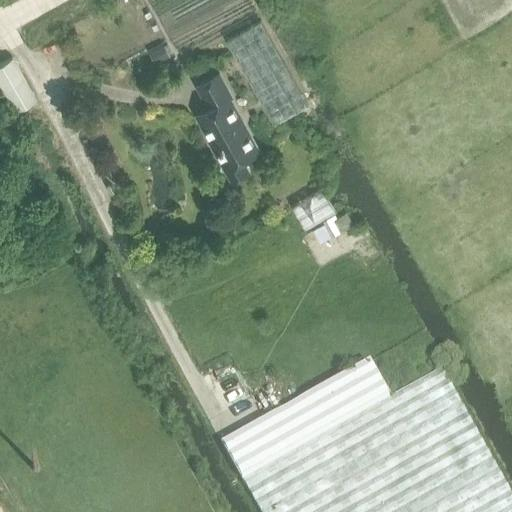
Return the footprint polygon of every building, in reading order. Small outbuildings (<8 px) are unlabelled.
[(274,122),(308,103),(260,19),(226,38),(274,122)] [(170,55),(164,43),(149,51),(155,63),(170,55)] [(0,85),(14,111),(36,99),(13,56),(0,63),(0,85)] [(242,158),(258,149),(229,96),(231,95),(218,72),(196,84),(208,106),(196,113),(225,166),(224,167),(231,180),(248,170),(242,158)] [(306,228),(337,209),(324,188),(293,206),(306,228)] [(326,223),(314,229),(321,241),(344,228),(336,213),(324,220),(326,223)] [(63,246),(56,254),(62,259),(68,251),(63,246)] [(222,447),(241,482),(388,401),(369,365),(222,447)] [(258,511),(511,511),(511,499),(441,371),(388,401),(241,482),(258,511)]
